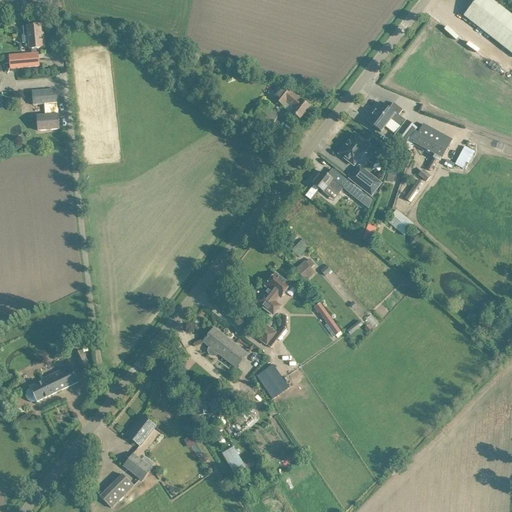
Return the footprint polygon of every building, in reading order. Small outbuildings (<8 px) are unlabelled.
[(476,0),(464,16),(511,54),(511,16),(491,0),(476,0)] [(42,38),(41,24),(27,26),(27,27),(23,27),(24,36),(22,36),(23,44),(28,43),(29,49),(32,49),(32,54),(9,56),(10,70),(39,67),(38,53),(37,53),(36,48),(45,47),(44,38),(42,38)] [(284,87),(274,100),(283,107),(287,102),(296,109),(292,113),(300,119),(301,118),(302,119),(303,119),(306,116),(305,115),(305,114),(310,107),(284,87)] [(45,116),(37,116),(38,131),(59,129),(56,90),(32,91),(33,105),(45,104),(45,116)] [(279,116),(262,103),(253,116),(270,128),(279,116)] [(381,104),(367,122),(381,132),(391,120),(401,128),(393,138),(404,146),(417,129),(406,121),(396,113),(395,114),(381,104)] [(453,140),(423,124),(413,143),(442,159),(453,140)] [(339,154),(354,165),(359,158),(361,159),(366,154),(364,152),(369,146),(355,134),(349,142),(350,142),(346,147),(346,146),(339,154)] [(473,167),(482,148),(471,143),(462,163),(473,167)] [(387,169),(392,163),(385,158),(380,164),(387,169)] [(433,159),(427,170),(430,172),(436,161),(433,159)] [(447,160),(444,165),(452,169),(455,164),(447,160)] [(388,175),(386,181),(392,183),(394,177),(395,177),(398,167),(390,165),(387,175),(388,175)] [(350,179),(371,195),(380,184),(359,167),(350,179)] [(423,170),(418,176),(426,182),(431,177),(423,170)] [(334,188),(340,193),(343,188),(323,172),(313,185),(321,191),(323,192),(328,186),(333,190),(334,188)] [(418,180),(405,199),(409,202),(422,183),(418,180)] [(355,199),(360,192),(351,185),(346,191),(355,199)] [(387,222),(404,237),(414,225),(397,210),(387,222)] [(368,226),(363,240),(370,243),(376,229),(368,226)] [(306,263),(305,262),(296,270),(305,281),(315,273),(311,269),(315,265),(310,260),(306,263)] [(327,265),(320,271),(325,276),(331,270),(327,265)] [(426,268),(421,271),(426,280),(431,276),(426,268)] [(290,285),(276,274),(266,287),(269,289),(265,294),(264,293),(257,303),(273,316),(281,306),(275,302),(279,297),(280,298),(285,292),(286,293),(288,293),(292,288),(292,286),(290,285)] [(360,321),(348,331),(350,335),(363,325),(360,321)] [(267,346),(277,332),(263,322),(254,335),(267,346)] [(278,344),(294,326),(289,322),(273,340),(278,344)] [(218,354),(236,368),(247,354),(214,328),(203,342),(209,347),(208,352),(209,354),(212,356),(215,357),(217,356),(218,354)] [(82,350),(73,355),(76,360),(85,356),(83,352),(83,351),(82,350)] [(273,365),(257,376),(273,400),(289,389),(273,365)] [(35,403),(36,402),(37,403),(53,395),(52,395),(79,383),(71,366),(41,380),(43,384),(28,390),(26,392),(26,394),(25,396),(27,400),(30,402),(35,403)] [(218,397),(207,405),(212,411),(222,403),(218,397)] [(241,425),(255,411),(244,399),(229,414),(241,425)] [(207,403),(197,404),(198,415),(208,414),(207,405),(207,403)] [(141,417),(143,418),(133,430),(132,428),(126,436),(140,447),(155,427),(142,416),(141,417)] [(192,435),(186,439),(191,447),(197,443),(192,435)] [(230,450),(242,473),(254,466),(242,444),(230,450)] [(303,449),(282,460),(285,466),(306,455),(303,449)] [(123,467),(143,482),(153,469),(141,460),(133,454),(123,467)] [(100,497),(107,504),(111,509),(134,486),(123,475),(100,497)]
